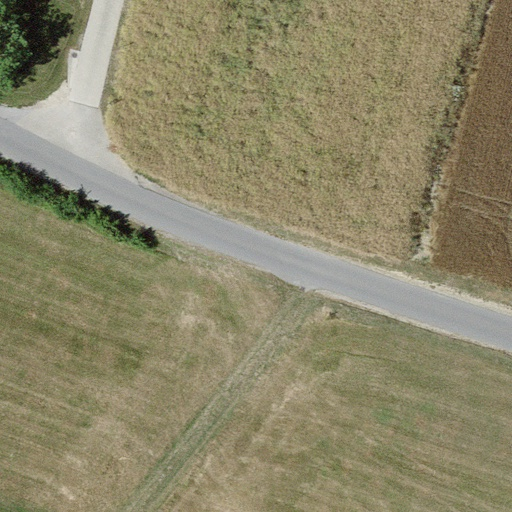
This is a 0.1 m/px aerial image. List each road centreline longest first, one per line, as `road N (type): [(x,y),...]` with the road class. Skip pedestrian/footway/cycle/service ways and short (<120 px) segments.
road 1 (unclassified): [(511,334),(180,220),(0,131)]
road 2 (track): [(327,274),(139,511)]
road 3 (track): [(109,0),(63,165)]
